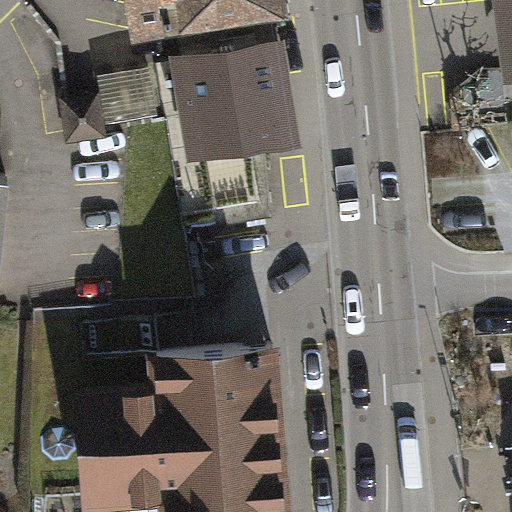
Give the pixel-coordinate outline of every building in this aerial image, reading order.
[(206,13),(204,0),(123,0),(128,26),(206,13)] [(204,0),(206,13),(281,0),(204,0)] [(281,22),(164,47),(186,155),(205,151),(217,215),(268,208),(261,144),(303,133),(281,22)] [(99,89),(104,123),(157,114),(150,65),(96,73),(99,89)] [(59,96),(66,142),(106,135),(104,123),(99,89),(59,96)] [(136,243),(135,290),(202,291),(203,245),(136,243)] [(285,511),(272,339),(158,348),(160,384),(80,390),(89,511),(285,511)]
